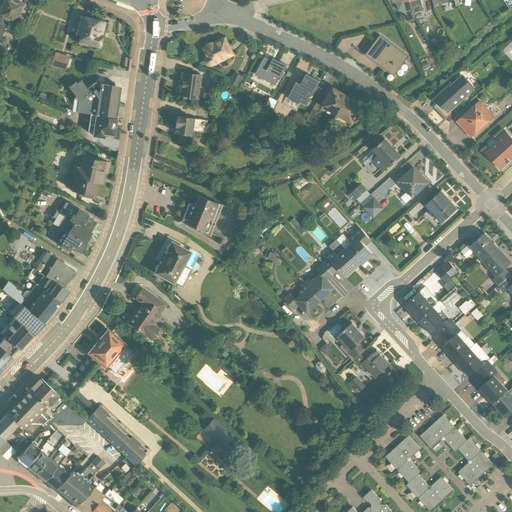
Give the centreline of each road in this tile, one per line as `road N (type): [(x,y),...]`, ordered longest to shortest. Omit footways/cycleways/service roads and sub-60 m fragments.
road 1 (tertiary): [(153,26),(130,182),(112,244),(75,314),(0,394)]
road 2 (residential): [(442,381),(379,307),(491,203)]
road 3 (residential): [(232,14),(330,58),(404,108)]
road 4 (residential): [(491,203),(404,108)]
